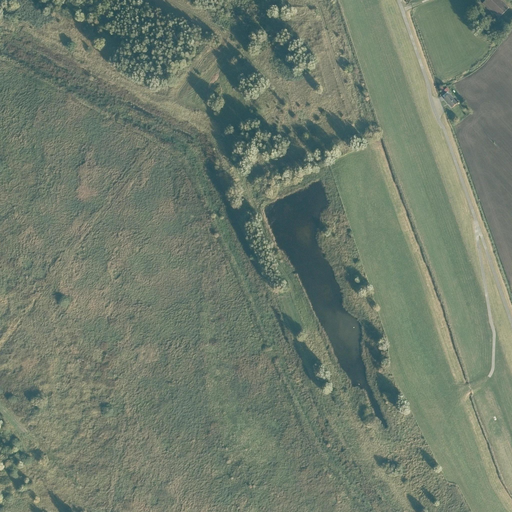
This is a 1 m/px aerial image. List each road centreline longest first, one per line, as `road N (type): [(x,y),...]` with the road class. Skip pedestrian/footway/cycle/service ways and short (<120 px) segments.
road 1 (track): [(383,511),(308,401),(203,161),(180,138),(0,40)]
road 2 (track): [(479,227),(493,368),(461,394),(443,429),(473,511)]
